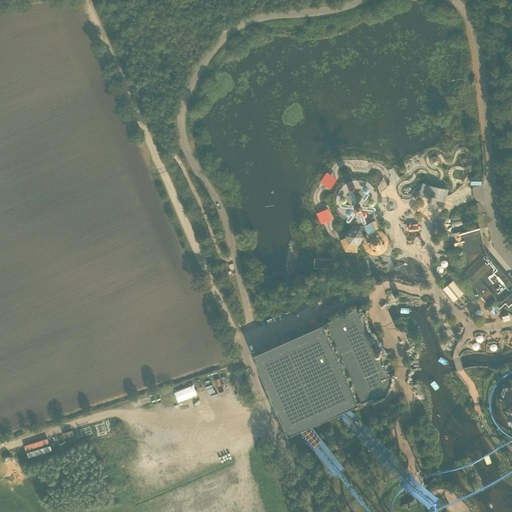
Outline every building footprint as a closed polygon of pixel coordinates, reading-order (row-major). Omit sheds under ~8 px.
[(435,167),(439,166),(440,163),(440,160),(439,158),(436,156),(433,156),(431,157),(429,160),(430,164),(432,166),(435,167)] [(335,179),(327,173),(321,182),(329,188),(335,179)] [(471,177),(470,185),(481,185),(481,177),(471,177)] [(353,202),(353,203),(346,213),(346,214),(346,215),(348,216),(349,215),(357,205),(362,216),(364,217),(365,217),(366,216),(366,214),(361,204),(361,203),(374,204),(375,203),(375,202),(375,201),(374,200),(362,199),(361,199),(361,198),(369,188),(369,187),(368,186),(366,186),(365,186),(358,196),(357,196),(352,185),(351,184),(350,184),(349,185),(349,186),(354,198),(341,197),(340,197),(339,198),(339,200),(341,201),(353,202)] [(439,203),(444,204),(446,202),(447,199),(447,196),(448,191),(423,184),(421,190),(419,198),(423,199),(426,200),(428,200),(436,202),(439,203)] [(327,210),(318,214),(322,224),(331,220),(327,210)] [(461,218),(451,219),(454,231),(463,227),(461,218)] [(363,224),(366,232),(367,233),(364,237),(363,244),(366,250),(371,254),(378,255),(384,252),(388,247),(388,240),(386,234),(380,230),(375,230),(375,229),(378,228),(375,221),(375,220),(372,221),(364,224),(363,224)] [(353,225),(351,225),(351,227),(350,227),(344,234),(346,237),(344,237),(343,238),(342,238),(342,239),(341,239),(340,239),(345,251),(357,252),(357,244),(358,244),(364,236),(360,227),(358,227),(359,225),(357,225),(355,225),(353,225)] [(492,260),(485,252),(479,228),(458,233),(459,238),(458,238),(460,244),(461,244),(462,248),(451,251),(455,267),(451,271),(457,278),(456,279),(465,290),(466,289),(476,300),(481,295),(494,312),(501,306),(505,303),(508,306),(511,302),(511,283),(497,265),(492,269),(488,264),(492,260)] [(331,257),(314,257),(314,267),(330,267),(331,257)] [(454,280),(442,286),(449,301),(462,295),(454,280)] [(409,379),(410,380),(410,379),(409,379),(399,377),(400,369),(412,371),(413,371),(413,370),(395,368),(387,369),(382,357),(369,329),(392,319),(391,318),(382,322),(379,315),(388,311),(388,310),(365,320),(359,306),(251,355),(255,363),(288,436),(293,433),(300,431),(304,428),(343,411),(364,402),(372,398),(373,401),(374,401),(381,398),(386,395),(388,391),(396,388),(394,384),(392,380),(409,379)] [(499,397),(498,405),(500,413),(504,419),(506,421),(510,424),(511,425),(511,382),(508,385),(502,390),(499,397)]
